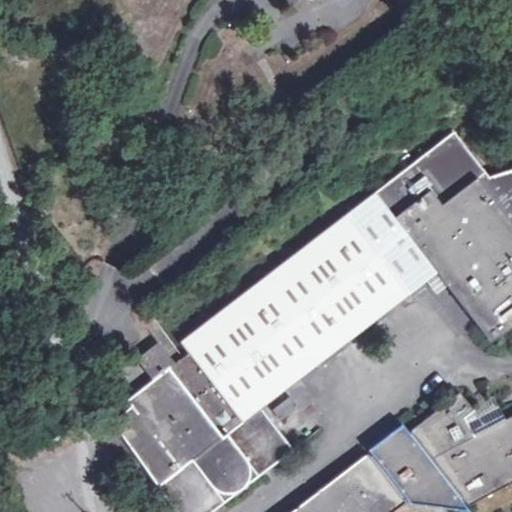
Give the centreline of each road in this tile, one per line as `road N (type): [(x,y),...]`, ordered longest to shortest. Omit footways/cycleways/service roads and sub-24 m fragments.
road 1 (unclassified): [(89,511),(71,397),(100,310),(328,139)]
road 2 (track): [(71,397),(0,172)]
